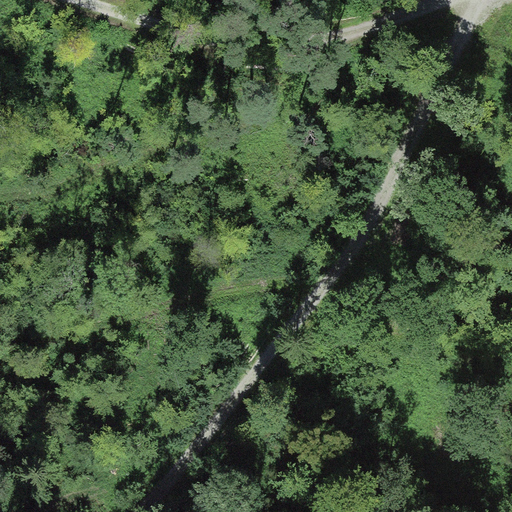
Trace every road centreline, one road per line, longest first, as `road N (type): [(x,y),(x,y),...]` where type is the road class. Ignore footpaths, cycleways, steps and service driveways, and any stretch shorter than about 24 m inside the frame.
road 1 (track): [(133,511),(232,404),(350,241),(490,0)]
road 2 (track): [(67,0),(183,36),(276,44),(453,0)]
